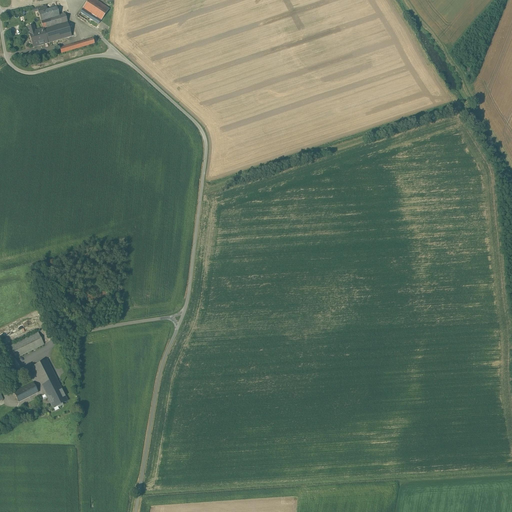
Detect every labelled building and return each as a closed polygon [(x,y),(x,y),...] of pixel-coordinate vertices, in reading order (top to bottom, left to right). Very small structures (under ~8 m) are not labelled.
[(96,0),(90,0),(80,15),(98,28),(111,10),(96,0)] [(59,15),(55,2),(37,8),(41,21),(59,15)] [(59,15),(41,21),(43,28),(43,29),(67,22),(65,14),(59,15)] [(43,29),(47,43),(71,36),(67,22),(43,29)] [(33,47),(47,43),(43,29),(43,28),(35,31),(29,32),(33,47)] [(90,37),(58,47),(60,53),(92,43),(90,37)] [(11,344),(38,331),(33,321),(6,335),(11,344)] [(18,357),(45,343),(38,331),(11,344),(18,357)] [(46,360),(32,368),(49,401),(63,394),(46,360)] [(33,384),(13,394),(18,403),(37,393),(33,384)]
